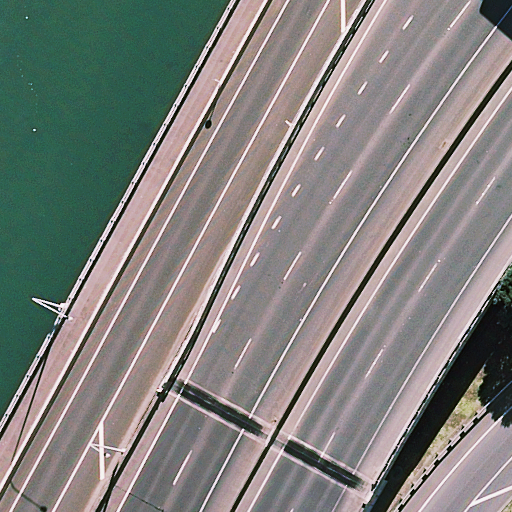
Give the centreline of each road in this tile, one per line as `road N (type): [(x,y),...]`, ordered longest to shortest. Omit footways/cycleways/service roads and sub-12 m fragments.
road 1 (trunk): [(38,511),(327,0)]
road 2 (trunk): [(179,511),(410,118)]
road 3 (trunk): [(511,173),(448,262),(304,511)]
road 4 (trunk): [(410,118),(497,0)]
road 5 (trunk): [(410,118),(461,0)]
